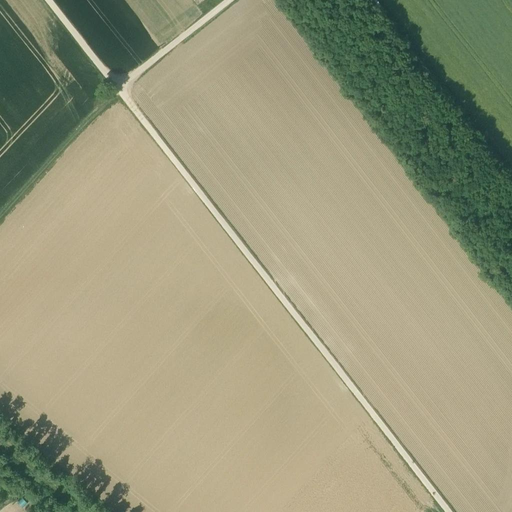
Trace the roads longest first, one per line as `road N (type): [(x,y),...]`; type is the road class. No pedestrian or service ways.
road 1 (track): [(447,511),(117,87)]
road 2 (track): [(119,90),(0,220)]
road 3 (track): [(117,87),(230,0)]
road 4 (track): [(105,511),(0,422)]
